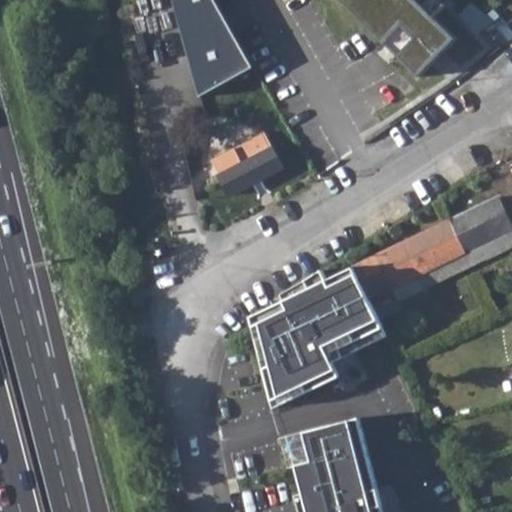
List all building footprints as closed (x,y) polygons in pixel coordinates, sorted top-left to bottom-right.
[(219,0),(175,0),(204,97),(258,67),(219,0)] [(455,34),(419,0),(343,0),(422,73),(455,34)] [(479,31),(493,17),(475,0),(462,15),(479,31)] [(211,161),(230,195),(283,168),(264,133),(211,161)] [(511,225),(497,195),(450,218),(472,262),(511,243),(511,225)] [(450,218),(354,266),(376,309),(472,262),(450,218)] [(376,309),(354,266),(328,279),(324,270),(307,280),(311,288),(252,317),(275,408),(341,376),(334,362),(388,336),(376,309)] [(384,511),(361,417),(290,435),(309,511),(384,511)]
